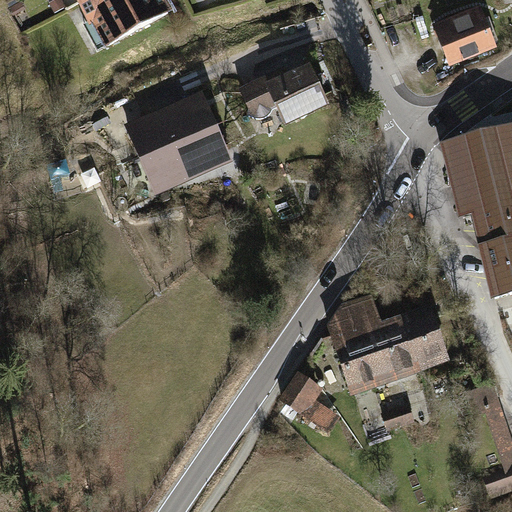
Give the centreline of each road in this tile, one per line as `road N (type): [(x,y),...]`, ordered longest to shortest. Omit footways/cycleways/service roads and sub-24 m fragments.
road 1 (tertiary): [(416,150),(174,511)]
road 2 (track): [(511,380),(443,248),(416,150)]
road 3 (unknown): [(355,43),(158,98)]
road 4 (residential): [(335,0),(384,108),(416,150)]
road 5 (tertiary): [(511,73),(416,150)]
